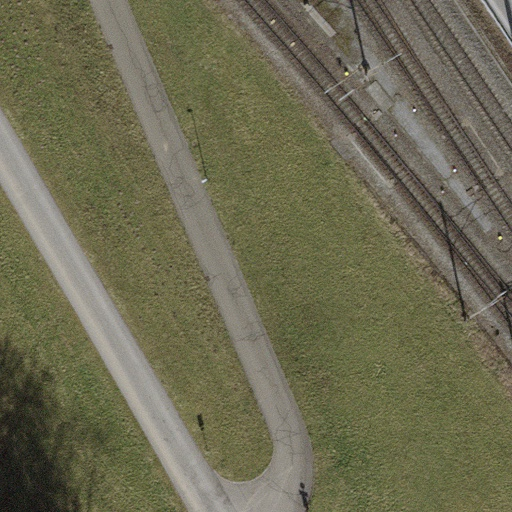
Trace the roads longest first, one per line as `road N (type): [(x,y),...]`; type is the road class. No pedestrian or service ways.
road 1 (residential): [(287,511),(289,443),(105,0)]
road 2 (residential): [(246,511),(0,123)]
